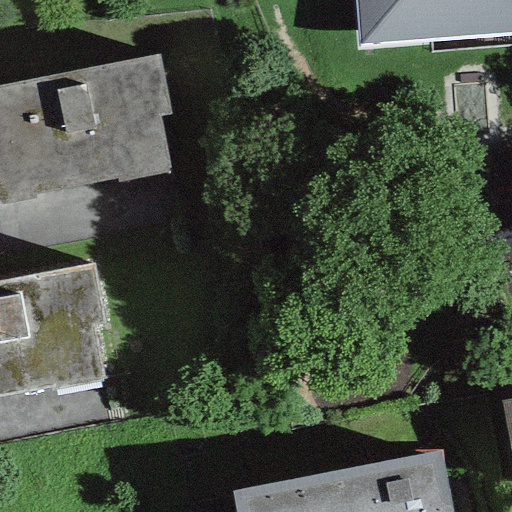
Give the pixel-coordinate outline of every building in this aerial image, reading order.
[(511,0),(354,0),(359,50),(511,35),(511,0)] [(169,112),(158,52),(0,82),(0,200),(35,194),(34,191),(116,176),(116,177),(169,168),(158,114),(169,112)] [(104,320),(93,261),(0,277),(0,393),(50,384),(51,386),(104,376),(93,322),(104,320)] [(511,396),(498,399),(511,471),(511,396)] [(451,511),(439,448),(231,488),(236,511),(451,511)]
